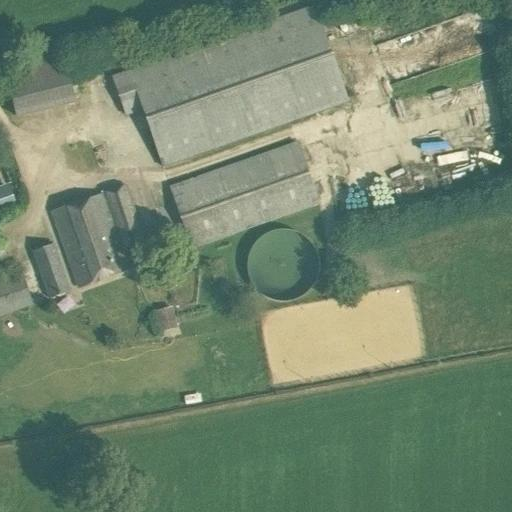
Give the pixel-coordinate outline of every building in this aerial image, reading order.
[(111,76),(124,116),(141,111),(162,168),(348,102),(313,5),(111,76)] [(415,27),(372,37),(375,50),(418,39),(415,27)] [(3,68),(14,118),(74,102),(62,54),(3,68)] [(169,186),(189,249),(318,204),(296,142),(169,186)] [(123,186),(51,211),(78,288),(136,268),(129,248),(143,243),(123,186)] [(8,189),(0,192),(0,208),(14,203),(8,189)] [(243,260),(243,266),(243,273),(245,279),(247,282),(250,288),(254,293),(260,297),(266,300),(272,302),(279,302),(285,302),(292,300),(297,297),(303,293),(307,288),(311,282),(313,276),(314,273),(314,266),(314,260),(312,254),(309,248),(305,242),(300,238),(295,234),(292,233),(285,231),(279,231),(272,231),(266,233),(260,236),(254,240),(252,242),(248,248),(245,254),(243,260)] [(0,244),(0,243),(0,270),(10,266),(0,244)] [(31,251),(48,298),(68,291),(52,244),(31,251)] [(0,317),(32,306),(21,272),(0,279),(0,317)]
